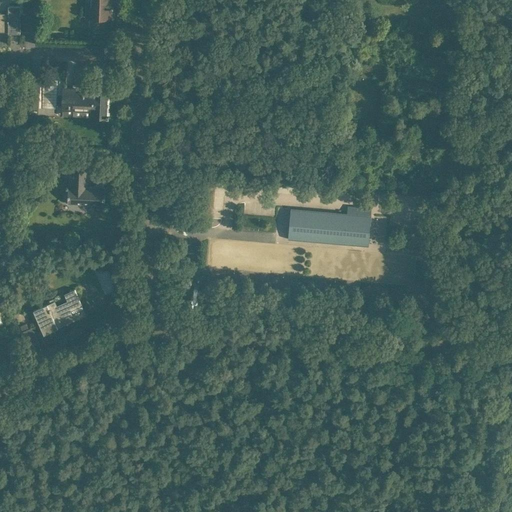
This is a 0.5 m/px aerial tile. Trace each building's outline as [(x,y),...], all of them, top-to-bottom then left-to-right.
[(92,0),(92,17),(95,17),(97,19),(103,19),(105,17),(113,17),(113,6),(111,6),(110,0),(92,0)] [(20,21),(20,5),(8,5),(8,12),(0,12),(0,30),(20,31),(20,21)] [(63,109),(74,109),(73,115),(91,116),(99,116),(109,117),(110,83),(93,82),(93,93),(75,92),(75,88),(64,88),(64,94),(58,94),(58,104),(63,104),(63,109)] [(18,93),(12,96),(15,103),(22,100),(18,93)] [(55,156),(57,161),(62,161),(65,157),(63,152),(58,152),(55,156)] [(103,184),(100,182),(98,182),(96,184),(95,186),(87,186),(88,161),(72,161),(71,172),(69,172),(68,203),(83,204),(84,207),(87,208),(89,208),(91,206),(92,204),(105,205),(105,187),(103,186),(103,184)] [(288,238),(353,244),(359,244),(359,241),(365,241),(367,215),(371,215),(371,214),(291,207),(291,208),(295,208),(292,238),(288,238)] [(96,256),(86,261),(88,267),(99,262),(96,256)] [(67,300),(57,304),(55,300),(34,309),(44,333),(58,327),(57,324),(60,322),(62,325),(66,323),(66,322),(76,318),(72,309),(82,304),(75,288),(65,293),(67,300)] [(23,331),(29,329),(26,323),(20,325),(23,331)] [(32,327),(29,329),(23,331),(21,332),(27,347),(38,342),(34,333),(32,327)]
